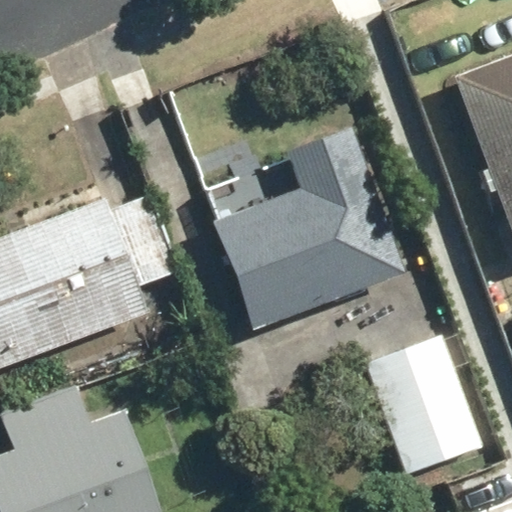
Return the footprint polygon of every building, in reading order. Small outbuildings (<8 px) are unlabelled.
[(511,60),(451,83),(511,245),(511,60)] [(278,144),(290,182),(211,207),(249,327),(396,280),(358,161),(351,163),(339,125),(278,144)] [(99,190),(0,228),(0,364),(145,308),(99,190)] [(438,318),(354,344),(401,494),(486,467),(438,318)] [(0,511),(154,511),(145,486),(155,482),(129,405),(85,420),(73,384),(0,408),(0,415),(11,448),(0,451),(0,511)]
